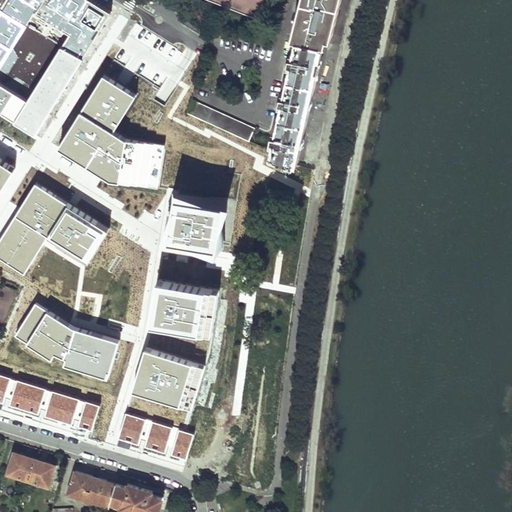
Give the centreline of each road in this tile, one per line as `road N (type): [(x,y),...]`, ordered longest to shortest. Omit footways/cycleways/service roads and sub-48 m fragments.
road 1 (residential): [(0,421),(167,473),(190,487),(199,511)]
road 2 (residential): [(359,0),(321,157)]
